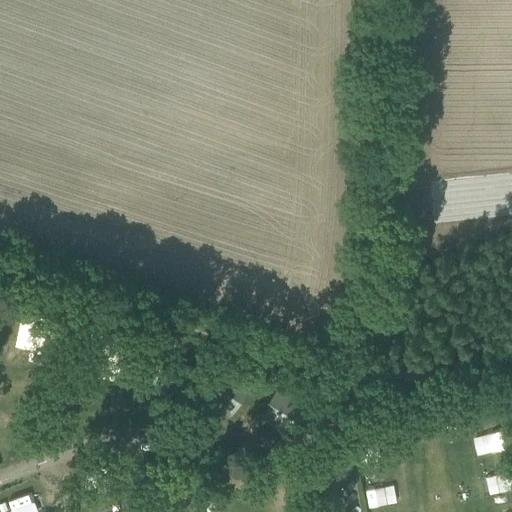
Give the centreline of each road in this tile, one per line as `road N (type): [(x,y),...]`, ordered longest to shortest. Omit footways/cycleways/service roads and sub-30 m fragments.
road 1 (track): [(359,371),(0,259)]
road 2 (track): [(359,371),(395,138),(393,0)]
road 3 (track): [(511,371),(412,388),(359,371)]
